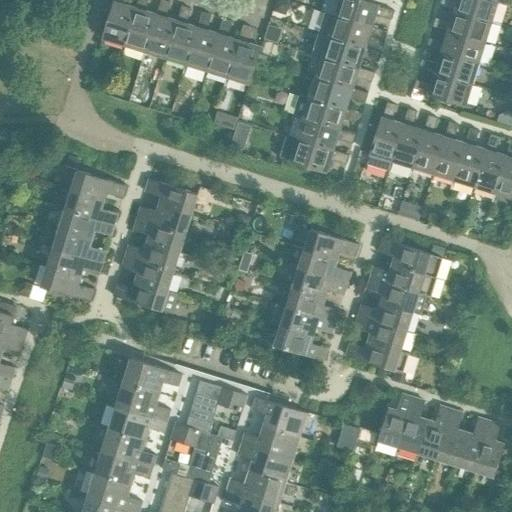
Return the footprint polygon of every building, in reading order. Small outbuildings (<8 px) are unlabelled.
[(167,12),(170,2),(163,0),(160,0),(157,10),(163,12),(167,12)] [(372,27),(379,5),(362,0),(339,0),(334,15),(372,27)] [(451,4),(451,0),(440,0),(439,6),(450,9),(451,4)] [(492,23),(499,0),(498,0),(458,0),(455,11),(492,23)] [(123,45),(135,8),(114,1),(102,39),(123,45)] [(188,18),(191,9),(181,6),(178,16),(183,18),(188,18)] [(391,20),(394,11),(383,7),(381,12),(381,17),(391,20)] [(145,52),(156,15),(135,8),(123,45),(145,52)] [(485,43),(492,23),(455,11),(448,31),(485,43)] [(208,24),(211,15),(202,12),(199,23),(204,24),(208,24)] [(318,32),(366,47),(372,27),(334,15),(324,12),(318,32)] [(165,58),(177,21),(156,15),(145,52),(165,58)] [(445,25),(445,20),(435,17),(433,27),(443,30),(445,25)] [(229,31),(232,21),(223,18),(219,29),(224,31),(229,31)] [(186,65),(198,27),(177,21),(165,58),(186,65)] [(250,37),(253,28),(243,25),(240,36),(245,37),(250,37)] [(268,25),(264,38),(278,43),(282,29),(268,25)] [(207,71),(219,34),(198,27),(186,65),(207,71)] [(384,40),(387,31),(377,28),(375,33),(375,37),(384,40)] [(479,64),(485,43),(448,31),(441,52),(479,64)] [(312,53),(322,57),(359,68),(366,47),(318,32),(312,53)] [(227,78),(239,40),(219,34),(207,71),(227,78)] [(437,51),(438,46),(438,41),(429,38),(426,47),(437,51)] [(249,85),(261,47),(239,40),(227,78),(249,85)] [(378,61),(381,52),(370,49),(369,54),(368,58),(378,61)] [(472,84),(479,64),(441,52),(435,72),(472,84)] [(353,89),(359,68),(322,57),(315,77),(353,89)] [(432,66),(432,62),(423,59),(420,68),(430,71),(432,66)] [(372,82),(374,72),(364,69),(362,74),(362,79),(372,82)] [(466,106),(472,84),(435,72),(428,94),(453,102),(451,110),(463,113),(465,106),(466,106)] [(347,109),(353,89),(315,77),(309,97),(347,109)] [(426,87),(426,82),(416,79),(413,89),(424,92),(426,87)] [(365,102),(368,93),(357,90),(356,95),(356,99),(365,102)] [(340,131),(347,109),(309,97),(309,98),(299,95),(293,115),(303,118),(302,119),(340,131)] [(393,115),(396,105),(387,102),(384,113),(389,114),(393,115)] [(414,121),(417,111),(407,109),(404,120),(409,121),(414,121)] [(359,123),(362,114),(351,110),(349,115),(349,120),(359,123)] [(435,127),(437,118),(428,115),(425,126),(430,127),(435,127)] [(392,161),(403,124),(381,117),(367,164),(388,170),(391,161),(392,161)] [(334,151),(340,131),(302,119),(296,139),(334,151)] [(455,134),(458,124),(449,121),(445,132),(451,134),(455,134)] [(412,168),(423,130),(403,124),(392,161),(412,168)] [(476,140),(479,131),(469,128),(466,139),(471,140),(476,140)] [(433,174),(445,137),(423,130),(412,168),(433,174)] [(352,143),(355,134),(344,131),(343,136),(343,140),(352,143)] [(496,147),(499,137),(490,134),(487,145),(492,147),(496,147)] [(327,173),(334,151),(296,139),(286,136),(280,158),(327,173)] [(453,181),(465,143),(445,137),(433,174),(453,181)] [(474,187),(485,149),(465,143),(453,181),(474,187)] [(494,193),(506,156),(485,149),(474,187),(494,193)] [(346,164),(349,155),(338,151),(336,157),(336,161),(346,164)] [(511,199),(511,157),(506,156),(494,193),(511,199)] [(122,198),(126,185),(77,170),(71,190),(104,200),(106,193),(122,198)] [(192,214),(198,194),(149,179),(145,191),(162,196),(159,204),(192,214)] [(101,208),(104,200),(71,190),(65,209),(114,224),(118,213),(101,208)] [(186,233),(192,214),(159,204),(157,212),(141,207),(137,218),(186,233)] [(111,236),(114,224),(65,209),(59,228),(92,239),(94,231),(111,236)] [(180,252),(186,233),(137,218),(133,230),(150,235),(147,242),(180,252)] [(106,251),(89,246),(92,239),(59,228),(53,247),(102,263),(106,251)] [(359,245),(311,229),(304,249),(337,259),(339,252),(355,257),(359,245)] [(436,278),(442,258),(382,239),(378,251),(394,256),(392,264),(436,278)] [(174,271),(180,252),(147,242),(145,250),(129,245),(125,256),(174,271)] [(99,274),(102,263),(53,247),(47,267),(80,277),(82,269),(99,274)] [(334,267),(337,259),(304,249),(298,268),(347,284),(351,272),(334,267)] [(168,291),(174,271),(125,256),(122,268),(138,273),(135,280),(168,291)] [(430,297),(436,278),(392,264),(390,272),(373,267),(370,278),(419,293),(418,293),(430,297)] [(78,284),(80,277),(47,267),(41,286),(90,302),(94,289),(78,284)] [(347,284),(298,268),(292,287),(325,298),(327,290),(343,295),(347,284)] [(413,312),(418,293),(419,293),(370,278),(366,290),(382,295),(380,302),(413,312)] [(113,295),(173,314),(179,294),(168,291),(135,280),(133,288),(117,283),(113,295)] [(322,305),(325,298),(292,287),(286,307),(335,322),(339,310),(322,305)] [(11,324),(13,316),(15,306),(0,301),(0,302),(0,333),(23,341),(27,329),(11,324)] [(406,332),(413,312),(380,302),(378,310),(361,305),(358,316),(406,332)] [(332,333),(335,322),(286,307),(280,326),(313,336),(315,328),(332,333)] [(401,350),(406,332),(358,316),(354,328),(371,333),(368,340),(401,350)] [(311,343),(313,336),(280,326),(274,346),(323,361),(327,348),(311,343)] [(20,352),(23,341),(0,333),(0,354),(1,355),(3,347),(20,352)] [(366,348),(350,343),(346,355),(402,373),(409,353),(401,350),(368,340),(366,348)] [(0,362),(0,357),(1,355),(0,354),(0,375),(11,379),(15,368),(0,362)] [(185,374),(131,357),(82,511),(276,511),(307,412),(259,397),(185,374)] [(11,379),(0,375),(0,387),(8,390),(11,379)] [(398,446),(413,397),(402,394),(397,410),(388,407),(378,440),(398,446)] [(417,452),(427,420),(419,417),(425,401),(413,397),(398,446),(417,452)] [(436,458),(451,409),(440,406),(435,422),(427,420),(417,452),(436,458)] [(455,464),(465,431),(458,429),(463,413),(451,409),(436,458),(455,464)] [(474,470),(489,421),(478,418),(473,434),(465,431),(455,464),(474,470)] [(494,476),(504,443),(496,441),(501,425),(489,421),(474,470),(494,476)]
